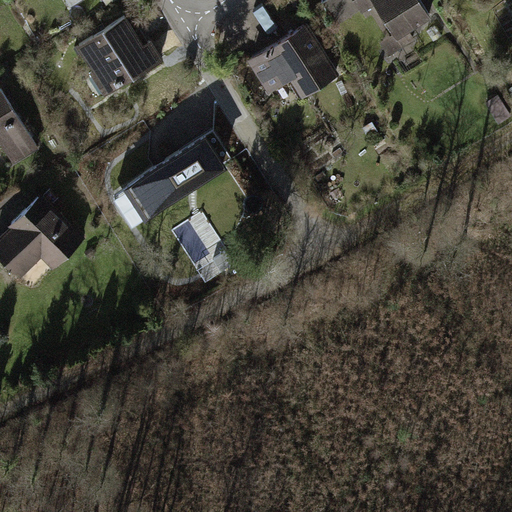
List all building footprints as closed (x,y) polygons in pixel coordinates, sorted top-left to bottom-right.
[(355,0),(364,14),(376,7),(387,25),(376,32),(390,55),(438,24),(422,0),(355,0)] [(124,20),(77,47),(110,105),(170,70),(154,41),(140,49),(124,20)] [(310,23),(250,59),(274,98),(296,85),(306,101),(344,78),(310,23)] [(0,88),(0,87),(0,134),(14,157),(35,144),(0,88)] [(205,133),(114,191),(132,220),(223,161),(205,133)] [(82,238),(41,196),(0,235),(0,253),(17,270),(40,248),(55,263),(82,238)] [(226,249),(215,257),(222,268),(234,261),(226,249)]
